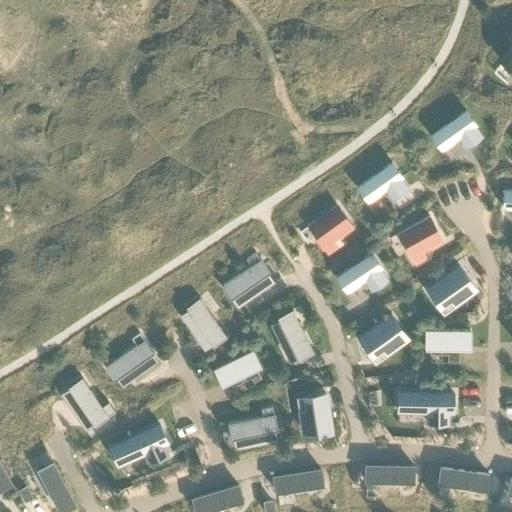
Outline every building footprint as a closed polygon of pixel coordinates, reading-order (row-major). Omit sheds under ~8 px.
[(511,50),(502,62),(511,71),(511,50)] [(465,111),(431,135),(441,150),(443,148),(444,149),(453,142),(453,141),(459,137),(466,147),(482,136),(474,126),(476,125),(465,111)] [(391,163),(357,187),(368,202),(370,200),(370,201),(380,194),(379,193),(385,189),(392,199),(408,188),(401,178),(402,177),(391,163)] [(511,190),(504,190),(502,208),(505,208),(511,208),(511,190)] [(336,205),(313,222),(320,232),(315,236),(327,253),(342,243),(337,237),(352,226),(336,205)] [(429,217),(404,231),(410,242),(405,245),(415,264),(425,258),(421,251),(442,240),(429,217)] [(255,262),(225,282),(241,305),(280,279),(260,248),(250,255),(255,262)] [(372,254),(337,277),(346,292),(348,290),(349,291),(358,284),(364,280),(371,290),(387,280),(380,269),(381,268),(372,254)] [(459,266),(426,290),(439,307),(454,296),(457,302),(471,292),(465,284),(470,280),(459,266)] [(231,332),(203,293),(182,308),(211,347),(231,332)] [(313,353),(293,309),(269,320),(289,363),(313,353)] [(391,315),(358,339),(371,356),(386,345),(390,351),(403,341),(397,333),(402,329),(391,315)] [(476,324),(428,325),(429,346),(477,346),(476,324)] [(148,335),(108,363),(120,379),(122,377),(127,383),(162,358),(156,349),(158,348),(148,335)] [(257,345),(217,365),(226,383),(266,363),(257,345)] [(105,402),(86,374),(64,388),(90,428),(119,409),(111,398),(105,402)] [(398,392),(397,411),(427,411),(427,424),(446,424),(446,412),(453,412),(453,393),(398,392)] [(303,432),(313,430),(314,436),(331,434),(326,393),(304,396),(307,414),(300,415),(303,432)] [(265,411),(232,417),(238,445),(285,436),(278,401),(263,404),(265,411)] [(161,444),(168,441),(160,424),(109,447),(117,464),(144,452),(150,463),(167,455),(161,444)] [(16,479),(0,453),(0,485),(1,488),(16,479)] [(81,501),(56,457),(41,466),(65,510),(81,501)] [(415,463),(364,463),(364,481),(415,481),(415,463)] [(489,472),(440,464),(437,481),(487,488),(489,472)] [(320,467),(273,475),(276,492),(323,485),(320,467)] [(240,484),(192,498),(196,511),(204,511),(245,500),(240,484)]
